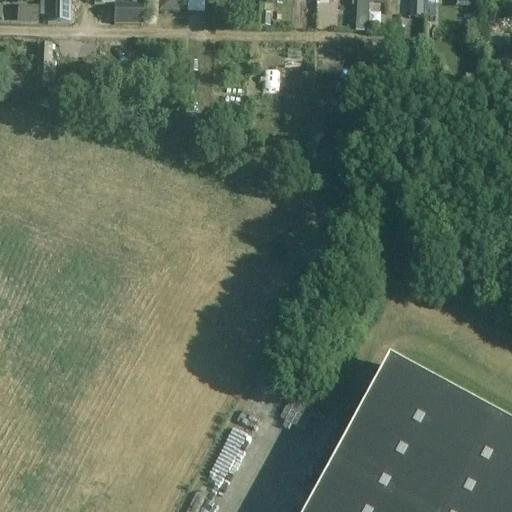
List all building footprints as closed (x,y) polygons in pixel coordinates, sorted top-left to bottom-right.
[(70,0),(38,0),(39,18),(46,18),(46,26),(70,26),(70,0)] [(424,0),(409,0),(409,19),(424,19),(424,0)] [(357,2),(356,22),(356,33),(367,32),(368,23),(369,3),(357,2)] [(114,27),(142,28),(143,6),(115,6),(114,27)] [(269,29),(270,16),(260,15),(259,28),(269,29)] [(459,102),(476,102),(477,79),(459,78),(459,102)] [(511,511),(511,434),(392,370),(358,431),(357,434),(334,477),(330,484),(314,511),(511,511)]
